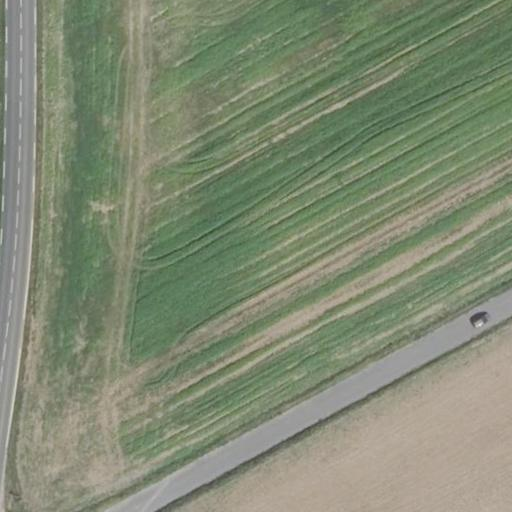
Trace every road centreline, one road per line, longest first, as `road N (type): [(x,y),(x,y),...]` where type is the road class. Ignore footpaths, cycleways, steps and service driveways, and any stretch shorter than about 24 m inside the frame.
road 1 (unclassified): [(122,511),(511,301)]
road 2 (secondary): [(0,379),(20,191),(21,0)]
